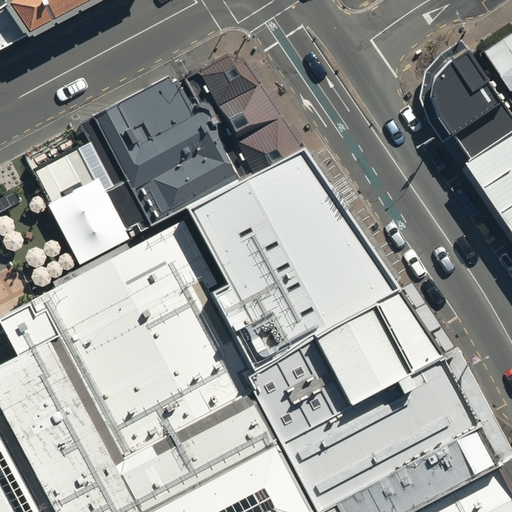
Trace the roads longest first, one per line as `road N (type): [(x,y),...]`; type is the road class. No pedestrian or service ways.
road 1 (secondary): [(334,64),(511,344)]
road 2 (residential): [(0,106),(201,0)]
